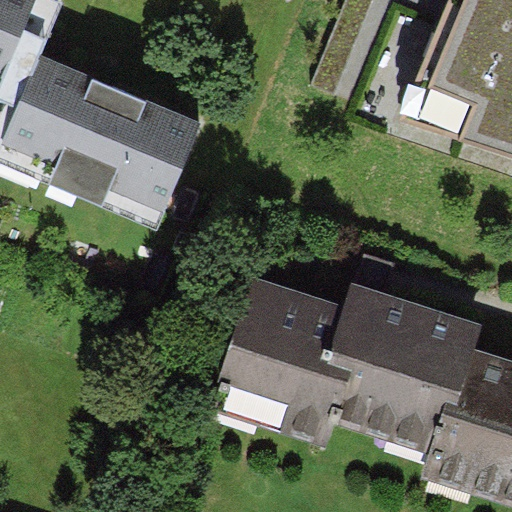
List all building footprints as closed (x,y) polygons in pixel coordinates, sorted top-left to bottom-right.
[(51,0),(0,0),(0,83),(13,89),(33,40),(51,0)] [(348,0),(317,79),(340,88),(374,0),(348,0)] [(511,0),(454,0),(401,131),(463,151),(460,155),(511,171),(511,0)] [(192,108),(33,40),(13,89),(0,117),(0,152),(146,215),(192,108)] [(349,298),(262,270),(228,372),(268,385),(263,401),(335,424),(342,402),(392,418),(395,408),(444,424),(474,338),(480,317),(357,276),(349,298)] [(511,351),(474,338),(444,424),(439,441),(480,455),(476,465),(511,477),(511,351)]
